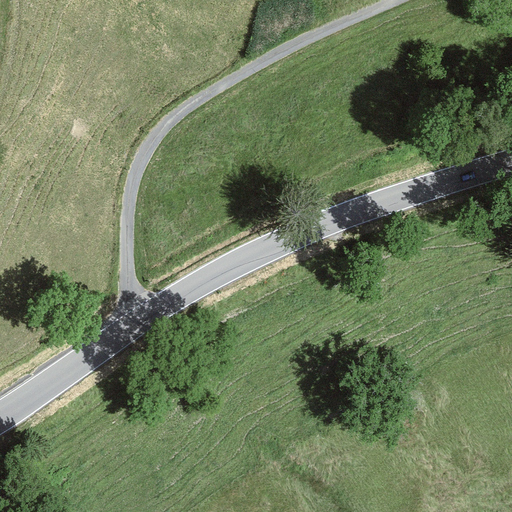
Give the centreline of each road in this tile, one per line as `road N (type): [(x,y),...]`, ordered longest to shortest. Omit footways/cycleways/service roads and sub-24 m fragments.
road 1 (residential): [(383,0),(253,59),(168,117),(135,163),(126,219),(135,325)]
road 2 (secondary): [(511,165),(299,237),(135,325)]
road 3 (secondary): [(135,325),(0,419)]
